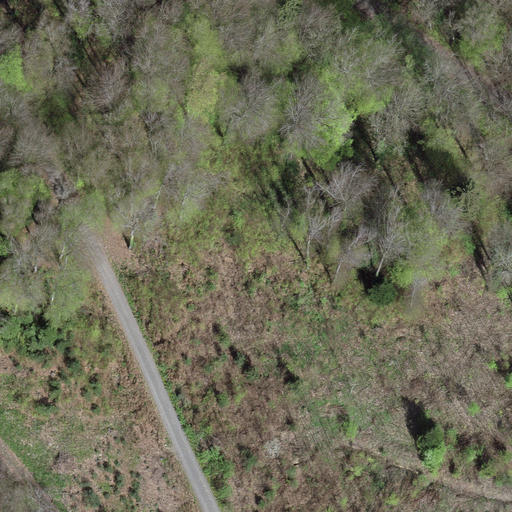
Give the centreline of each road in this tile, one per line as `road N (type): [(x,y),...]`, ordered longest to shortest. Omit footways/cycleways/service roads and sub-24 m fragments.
road 1 (track): [(217,511),(130,318),(0,67)]
road 2 (track): [(365,0),(511,110)]
